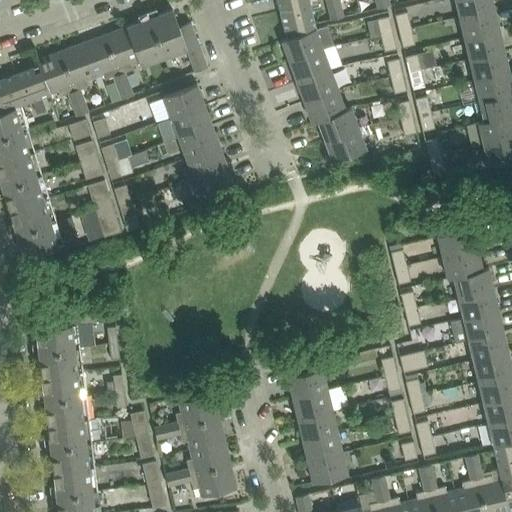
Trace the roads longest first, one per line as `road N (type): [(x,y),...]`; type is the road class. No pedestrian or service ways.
road 1 (residential): [(290,173),(223,0)]
road 2 (residential): [(288,511),(258,377)]
